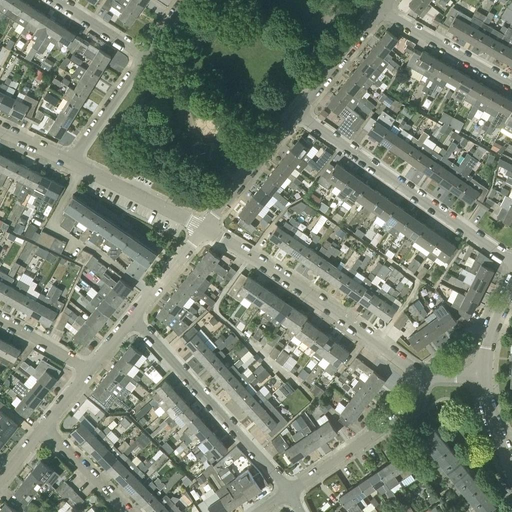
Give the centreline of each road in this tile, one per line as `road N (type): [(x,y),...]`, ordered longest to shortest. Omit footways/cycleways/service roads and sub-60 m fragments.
road 1 (residential): [(428,378),(204,230)]
road 2 (residential): [(511,261),(299,115)]
road 3 (residential): [(290,492),(252,442),(131,321)]
road 4 (residential): [(290,492),(418,404),(428,378)]
road 5 (residential): [(204,230),(71,162)]
road 6 (residential): [(204,230),(299,115)]
road 7 (residential): [(511,85),(382,13)]
road 8 (residential): [(299,115),(382,13)]
road 9 (residential): [(71,162),(146,57)]
